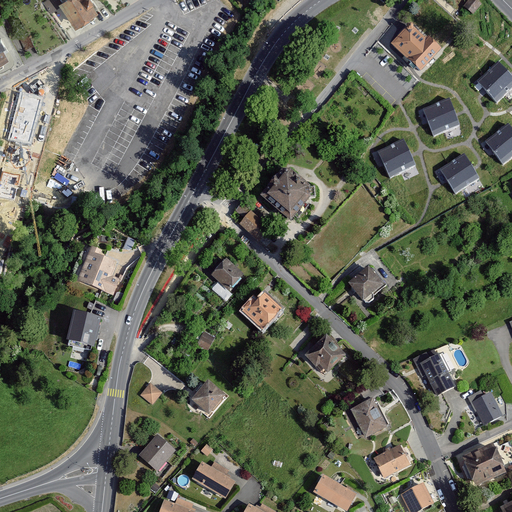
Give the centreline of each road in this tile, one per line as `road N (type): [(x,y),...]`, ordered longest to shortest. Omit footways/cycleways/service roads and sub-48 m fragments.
road 1 (unclassified): [(225,216),(393,379),(458,511)]
road 2 (residential): [(404,0),(225,216)]
road 3 (secondary): [(323,0),(255,72),(197,186)]
road 4 (secondary): [(197,186),(123,347)]
road 5 (residential): [(153,0),(0,86)]
road 6 (residential): [(225,216),(178,275),(135,351)]
